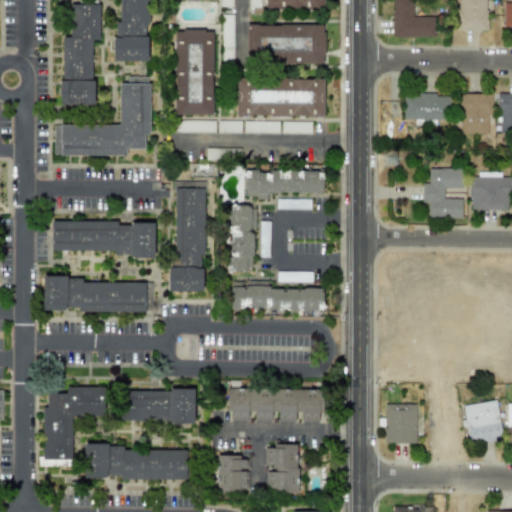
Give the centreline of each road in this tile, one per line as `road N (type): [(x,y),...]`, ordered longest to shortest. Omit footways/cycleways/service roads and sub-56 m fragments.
road 1 (tertiary): [(357,511),(357,0)]
road 2 (residential): [(21,94),(23,511)]
road 3 (residential): [(357,349),(329,349),(319,328),(171,325),(159,342),(23,340)]
road 4 (residential): [(329,349),(318,370),(169,368),(159,342)]
road 5 (residential): [(357,476),(511,481)]
road 6 (residential): [(357,237),(511,238)]
road 7 (residential): [(357,60),(511,60)]
road 8 (residential): [(24,187),(149,188)]
